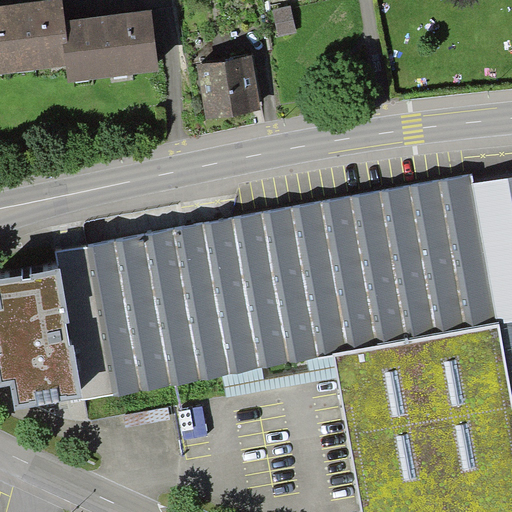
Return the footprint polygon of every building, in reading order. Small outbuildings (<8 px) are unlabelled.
[(63,0),(50,0),(0,6),(0,57),(2,75),(66,67),(63,43),(68,42),(66,20),(63,0)] [(291,5),(272,9),(278,36),(297,33),(291,5)] [(152,9),(66,20),(68,42),(63,43),(66,67),(68,82),(159,71),(152,9)] [(261,110),(253,56),(197,64),(205,119),(261,110)] [(223,374),(334,354),(500,326),(511,323),(511,174),(475,182),(473,172),(89,245),(89,247),(55,252),(58,268),(0,278),(0,387),(10,385),(15,410),(223,374)] [(511,323),(500,326),(511,392),(511,323)] [(511,511),(511,392),(500,326),(334,354),(339,377),(362,511),(511,511)] [(334,354),(223,374),(227,397),(339,377),(334,354)]
